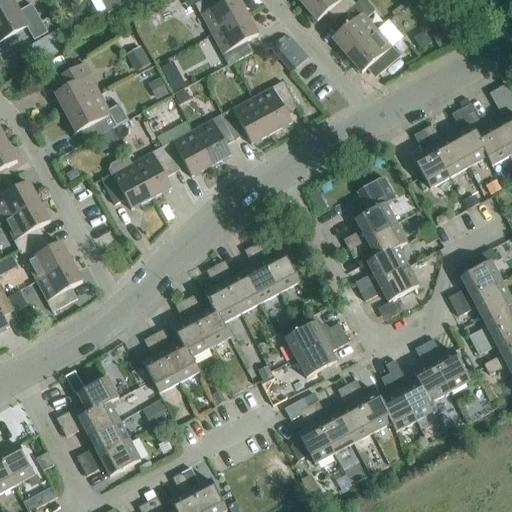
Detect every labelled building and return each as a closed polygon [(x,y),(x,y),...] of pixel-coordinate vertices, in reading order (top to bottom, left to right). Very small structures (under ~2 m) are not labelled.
[(18,13),(11,0),(0,0),(0,38),(25,25),(34,41),(47,33),(31,5),(18,13)] [(124,6),(120,0),(99,0),(108,14),(124,6)] [(247,17),(237,0),(230,0),(226,2),(224,0),(204,0),(195,5),(201,17),(202,16),(212,36),(247,17)] [(308,0),(302,6),(317,23),(326,15),(333,24),(355,5),(350,0),(308,0)] [(376,32),(366,20),(375,12),(364,0),(360,0),(355,5),(333,24),(341,32),(332,40),(347,58),(376,32)] [(452,24),(461,19),(456,11),(448,16),(452,24)] [(258,37),(247,17),(212,36),(223,55),(221,56),(228,67),(253,53),(247,43),(258,37)] [(391,48),(376,32),(347,58),(361,75),(371,67),(379,76),(400,58),(392,48),(391,48)] [(272,50),(292,74),(308,59),(291,40),(285,39),(272,50)] [(137,49),(127,55),(137,73),(147,67),(137,49)] [(179,62),(163,71),(169,82),(185,73),(179,62)] [(54,95),(65,115),(100,97),(89,77),(91,77),(84,65),(59,79),(65,90),(54,95)] [(159,81),(147,88),(154,102),(167,95),(159,81)] [(272,91),(253,101),(271,135),(291,125),(286,114),(296,108),(283,83),(271,89),(272,91)] [(504,121),(495,127),(511,157),(511,156),(511,96),(506,86),(490,95),(504,121)] [(108,112),(100,97),(65,115),(76,135),(86,130),(92,140),(95,139),(112,130),(117,127),(127,122),(119,106),(108,112)] [(271,135),(253,101),(233,111),(233,110),(222,116),(235,141),(245,136),(251,146),(271,135)] [(511,157),(495,127),(485,132),(470,106),(461,111),(488,158),(487,159),(491,168),(511,157)] [(488,158),(461,111),(452,116),(461,134),(452,139),(469,169),(487,159),(488,158)] [(225,146),(235,141),(222,116),(211,122),(212,123),(192,133),(211,168),(231,157),(225,146)] [(177,140),(162,148),(175,174),(185,168),(191,179),(211,168),(192,133),(187,123),(172,131),(177,140)] [(469,169),(452,139),(442,144),(432,127),(423,132),(450,180),(469,169)] [(450,180),(423,132),(414,137),(423,155),(413,160),(424,180),(428,187),(430,191),(450,180)] [(17,164),(6,144),(0,146),(0,185),(12,179),(6,169),(17,164)] [(165,179),(175,174),(162,148),(151,154),(151,156),(132,166),(151,200),(171,190),(165,179)] [(151,200),(132,166),(128,158),(110,167),(114,174),(101,181),(114,207),(125,201),(131,211),(151,200)] [(74,172),(65,178),(69,185),(79,180),(74,172)] [(17,189),(12,179),(0,185),(0,214),(4,222),(39,204),(28,184),(17,189)] [(396,225),(386,207),(396,201),(384,179),(357,193),(368,215),(355,222),(361,232),(343,242),(348,251),(396,225)] [(424,180),(419,183),(423,190),(428,187),(424,180)] [(496,180),(485,186),(490,195),(500,189),(496,180)] [(307,194),(317,215),(326,210),(316,190),(307,194)] [(473,197),(464,201),(469,210),(478,205),(473,197)] [(49,224),(39,204),(4,222),(15,242),(13,242),(19,253),(44,240),(39,230),(49,224)] [(407,246),(396,225),(348,251),(353,260),(371,251),(375,260),(376,261),(398,249),(398,250),(407,246)] [(434,231),(421,238),(425,245),(438,239),(434,231)] [(50,250),(44,240),(19,253),(25,264),(26,263),(37,283),(71,264),(60,244),(50,250)] [(263,242),(254,247),(279,295),(299,285),(283,254),(272,260),(263,242)] [(279,295),(254,247),(244,252),(254,270),(244,275),(260,305),(279,295)] [(408,268),(398,250),(398,249),(376,261),(375,260),(367,264),(373,275),(355,285),(360,294),(408,268)] [(260,305),(244,275),(234,280),(225,263),(215,268),(241,316),(260,305)] [(72,290),(82,284),(71,264),(37,283),(47,302),(46,302),(52,314),(77,300),(72,290)] [(453,309),(501,283),(491,264),(461,280),(466,290),(449,300),(453,309)] [(241,316),(215,268),(206,273),(215,290),(204,296),(212,310),(213,310),(222,326),(223,325),(241,316)] [(419,288),(408,268),(360,294),(365,303),(383,294),(388,305),(419,288)] [(511,303),(501,283),(453,309),(458,318),(476,309),(481,319),(511,303)] [(0,332),(9,328),(3,318),(13,312),(0,287),(0,332)] [(213,310),(212,310),(203,315),(194,297),(184,302),(210,350),(230,340),(223,325),(222,326),(213,310)] [(210,350),(184,302),(175,307),(184,325),(173,331),(181,345),(182,344),(191,360),(192,360),(210,350)] [(474,347),(511,327),(511,303),(481,319),(487,329),(469,338),(474,347)] [(296,360),(344,335),(339,325),(321,335),(315,324),(285,340),(296,360)] [(511,352),(511,327),(474,347),(479,357),(497,348),(502,357),(502,358),(511,352)] [(182,344),(181,345),(172,350),(162,332),(153,337),(179,385),(199,374),(192,360),(191,360),(182,344)] [(331,354),(349,344),(344,335),(296,360),(306,380),(337,364),(331,354)] [(179,385),(153,337),(144,342),(153,359),(143,365),(159,396),(179,385)] [(433,341),(424,346),(450,394),(470,383),(453,353),(443,359),(433,341)] [(450,394),(424,346),(415,351),(424,369),(413,374),(418,383),(419,383),(430,404),(431,404),(450,394)] [(511,352),(502,358),(502,357),(484,366),(489,376),(507,367),(511,376),(511,352)] [(419,383),(418,383),(409,388),(395,362),(386,367),(390,375),(416,423),(436,413),(431,404),(430,404),(419,383)] [(266,367),(258,371),(263,382),(271,378),(266,367)] [(75,373),(65,378),(75,397),(77,396),(85,391),(75,373)] [(416,423),(390,375),(381,380),(390,398),(381,402),(380,403),(392,425),(391,425),(396,434),(416,423)] [(109,404),(109,405),(118,401),(107,380),(85,391),(77,396),(83,406),(56,421),(61,430),(109,404)] [(380,403),(381,402),(377,394),(366,400),(356,382),(347,387),(373,435),(391,425),(392,425),(380,403)] [(373,435),(347,387),(338,392),(347,410),(337,415),(354,445),(373,435)] [(219,393),(212,396),(218,407),(225,403),(219,393)] [(334,456),(309,408),(308,408),(303,400),(284,411),(291,422),(301,417),(309,430),(298,436),(301,442),(293,447),(292,449),(298,460),(300,461),(309,456),(314,466),(334,456)] [(166,416),(159,402),(141,412),(148,426),(166,416)] [(354,445),(337,415),(327,420),(318,403),(309,408),(334,456),(354,445)] [(119,424),(109,405),(109,404),(61,430),(66,439),(84,430),(89,440),(119,424)] [(82,468),(130,443),(119,424),(89,440),(94,450),(77,459),(82,468)] [(0,438),(0,460),(15,488),(35,477),(18,447),(8,453),(0,438)] [(143,469),(130,443),(82,468),(86,478),(99,472),(107,487),(143,469)] [(39,465),(46,477),(56,471),(50,459),(39,465)] [(0,495),(15,488),(0,460),(0,495)] [(191,470),(182,475),(201,511),(226,511),(211,482),(200,487),(191,470)] [(201,511),(182,475),(172,480),(181,497),(171,503),(175,511),(176,511),(201,511)] [(312,476),(301,481),(312,501),(323,496),(312,476)] [(345,476),(335,482),(341,493),(352,488),(345,476)] [(23,504),(27,511),(33,511),(38,510),(32,499),(23,504)] [(176,511),(175,511),(163,511),(157,499),(147,504),(151,511),(176,511)]
